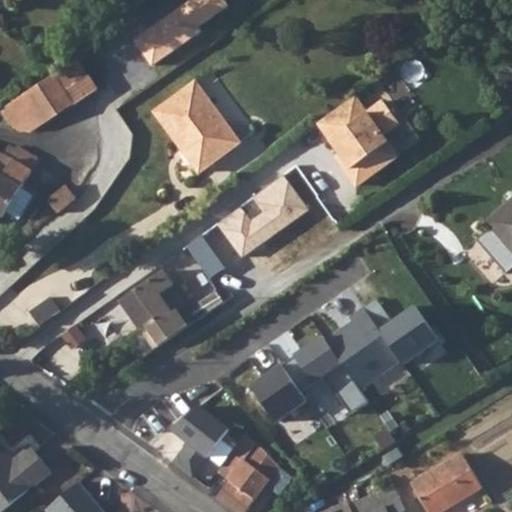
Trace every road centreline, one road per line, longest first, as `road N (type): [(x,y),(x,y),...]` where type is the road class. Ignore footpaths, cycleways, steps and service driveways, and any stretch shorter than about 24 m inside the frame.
road 1 (residential): [(91,433),(370,242)]
road 2 (residential): [(196,511),(91,433)]
